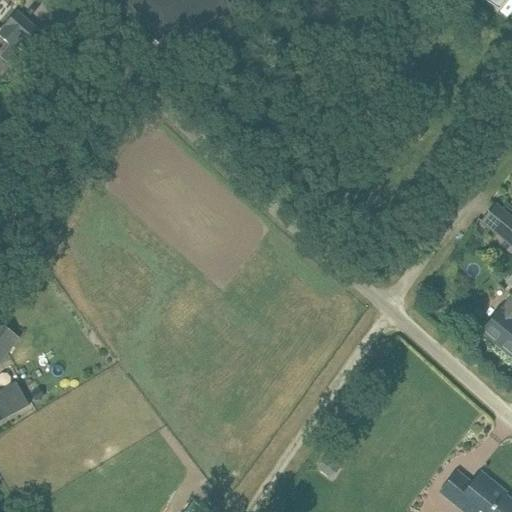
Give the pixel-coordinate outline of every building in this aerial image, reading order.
[(230,11),(224,0),(109,0),(164,47),(230,11)] [(479,0),(498,11),(508,0),(479,0)] [(39,30),(17,11),(3,26),(4,26),(0,31),(0,37),(13,48),(19,41),(25,45),(39,30)] [(511,244),(511,219),(496,207),(484,223),(511,244)] [(511,275),(506,283),(511,287),(511,297),(501,311),(500,310),(482,332),(511,356),(511,275)] [(0,362),(18,338),(0,324),(0,362)] [(15,382),(0,390),(0,421),(29,406),(15,382)] [(456,473),(441,492),(465,511),(473,511),(474,511),(509,511),(511,510),(511,503),(493,488),(495,486),(480,474),(471,485),(456,473)]
